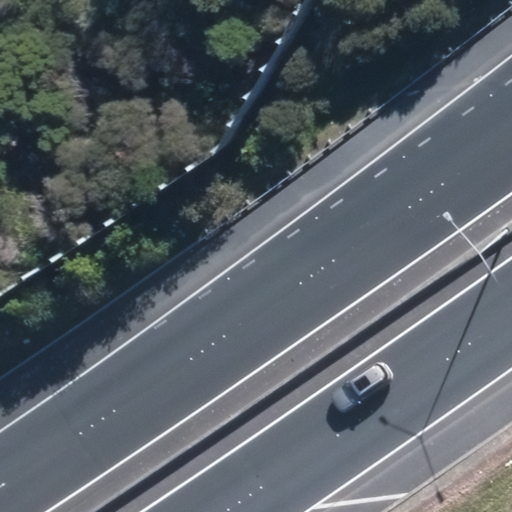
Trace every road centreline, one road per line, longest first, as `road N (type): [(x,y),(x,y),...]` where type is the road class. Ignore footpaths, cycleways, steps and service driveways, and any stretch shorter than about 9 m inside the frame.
road 1 (motorway): [(0,483),(511,118)]
road 2 (motorway): [(511,301),(213,511)]
